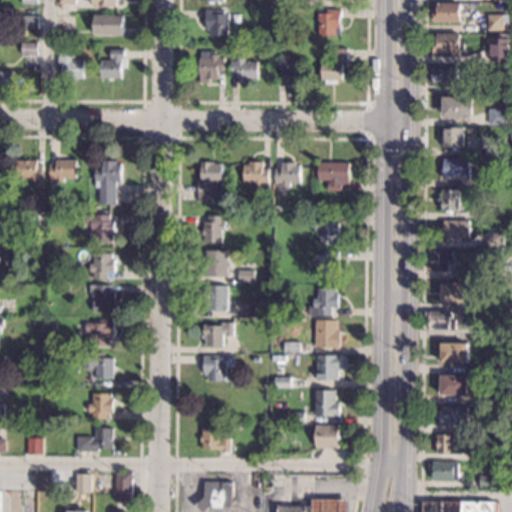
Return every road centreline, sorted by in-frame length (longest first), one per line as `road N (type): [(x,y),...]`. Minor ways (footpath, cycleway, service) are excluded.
road 1 (tertiary): [(383,0),(382,385),(368,511)]
road 2 (tertiary): [(400,511),(412,0)]
road 3 (residential): [(159,511),(163,0)]
road 4 (residential): [(410,123),(0,116)]
